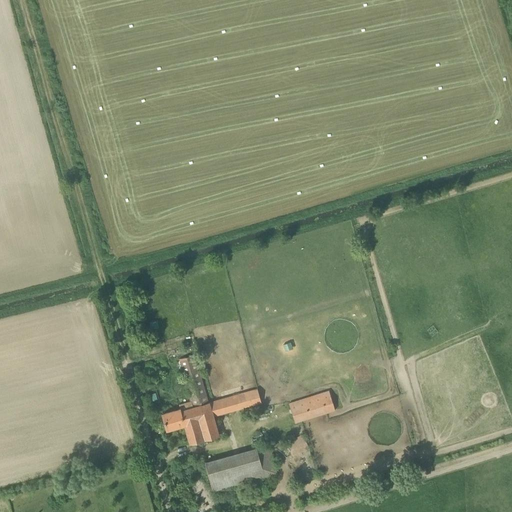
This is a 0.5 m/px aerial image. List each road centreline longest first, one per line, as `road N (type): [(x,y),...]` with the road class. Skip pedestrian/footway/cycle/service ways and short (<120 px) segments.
road 1 (track): [(23,0),(140,392)]
road 2 (unclassified): [(172,511),(140,392)]
